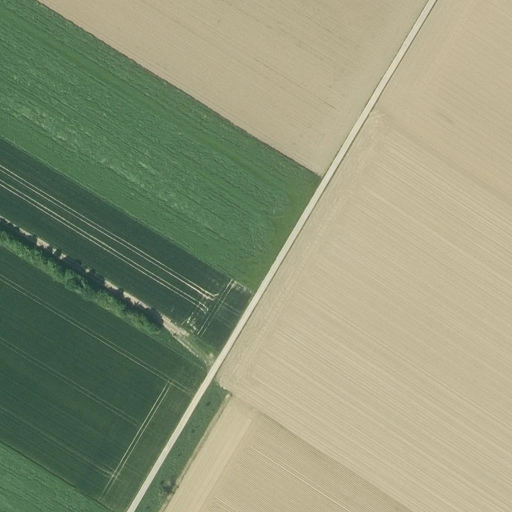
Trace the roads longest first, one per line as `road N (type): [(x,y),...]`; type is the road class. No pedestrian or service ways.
road 1 (track): [(432,0),(130,511)]
road 2 (track): [(221,357),(0,225)]
